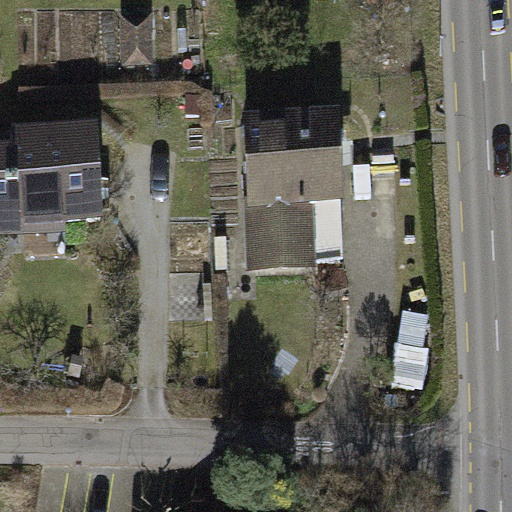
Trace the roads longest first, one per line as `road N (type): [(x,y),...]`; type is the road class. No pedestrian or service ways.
road 1 (residential): [(504,438),(0,446)]
road 2 (tertiary): [(483,0),(504,438)]
